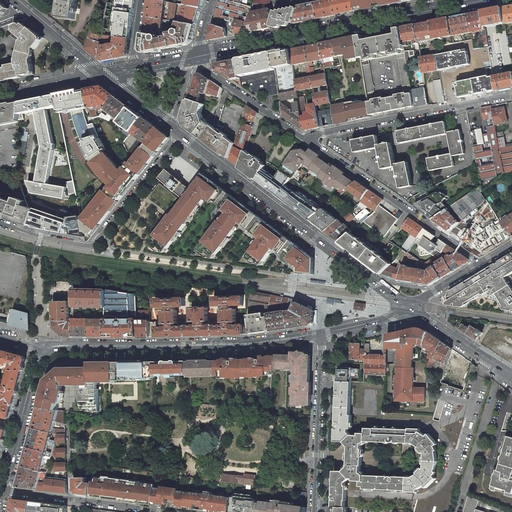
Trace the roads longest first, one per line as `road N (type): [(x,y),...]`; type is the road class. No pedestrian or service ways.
road 1 (secondary): [(179,133),(407,307)]
road 2 (tertiary): [(43,351),(255,343),(321,332)]
road 3 (secondary): [(457,0),(196,51)]
road 4 (residential): [(179,133),(94,244),(0,223)]
road 5 (residential): [(307,140),(481,261)]
road 6 (residential): [(307,140),(511,95)]
road 7 (residential): [(321,332),(314,511)]
road 8 (tertiary): [(2,489),(43,351)]
road 9 (residential): [(196,51),(211,74),(307,140)]
road 10 (secondary): [(407,307),(509,376)]
